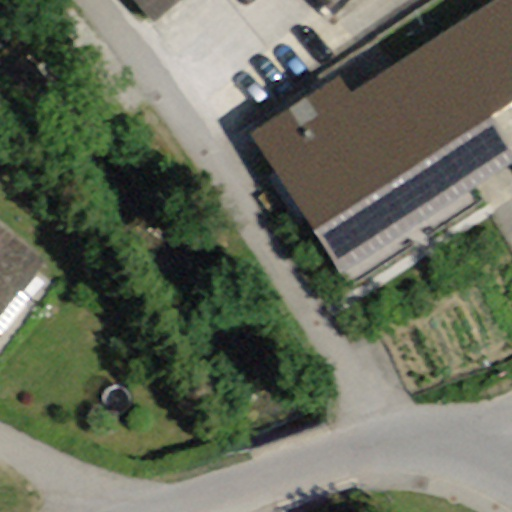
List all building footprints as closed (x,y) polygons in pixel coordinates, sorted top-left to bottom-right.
[(121,0),(144,27),(176,0),(121,0)] [(307,0),(317,12),(331,0),(307,0)] [(511,0),(491,0),(434,38),(511,154),(511,0)] [(336,273),(511,158),(511,154),(434,38),(335,101),(321,82),(252,128),(272,159),(264,164),(336,273)] [(0,321),(42,264),(0,233),(0,321)]
